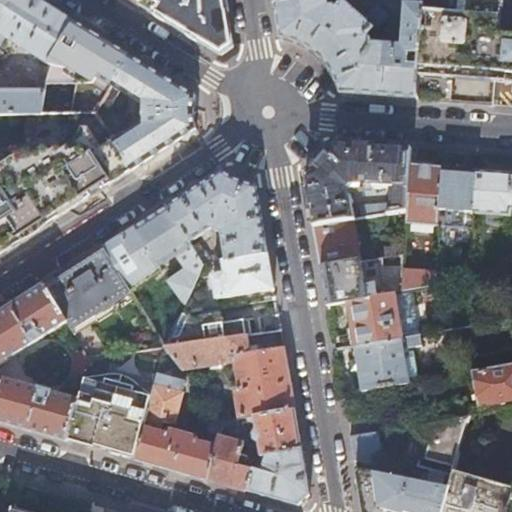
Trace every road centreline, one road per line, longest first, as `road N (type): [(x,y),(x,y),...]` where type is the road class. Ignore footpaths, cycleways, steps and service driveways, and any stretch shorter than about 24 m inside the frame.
road 1 (residential): [(267,113),(338,511)]
road 2 (residential): [(0,284),(267,113)]
road 3 (residential): [(267,113),(511,133)]
road 4 (residential): [(0,445),(228,511)]
road 5 (residential): [(267,113),(87,0)]
